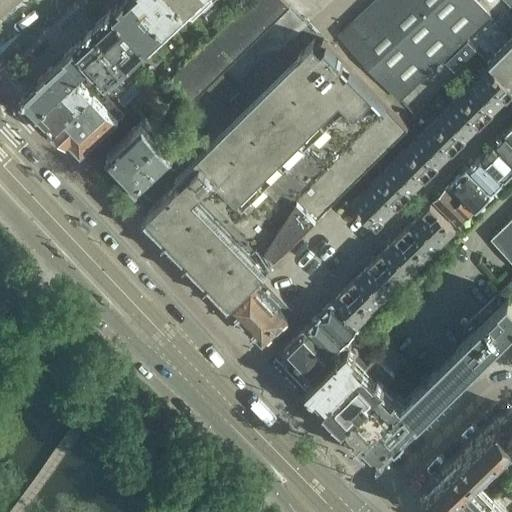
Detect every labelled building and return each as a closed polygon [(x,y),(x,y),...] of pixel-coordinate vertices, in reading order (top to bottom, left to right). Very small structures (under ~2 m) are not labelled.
[(168,24),(144,0),(120,0),(114,6),(147,41),(148,42),(168,24)] [(186,7),(180,0),(144,0),(168,24),(186,7)] [(192,102),(290,6),(284,0),(248,0),(169,78),(192,102)] [(400,99),(491,14),(477,0),(375,0),(340,34),(400,99)] [(147,41),(114,6),(106,13),(95,24),(128,59),(147,41)] [(128,59),(95,24),(95,23),(87,30),(88,30),(76,41),(94,58),(93,59),(109,76),(128,59)] [(494,36),(499,42),(508,34),(502,28),(494,36)] [(511,38),(488,61),(491,64),(492,65),(511,85),(511,38)] [(323,39),(319,43),(181,179),(149,210),(144,215),(229,302),(254,278),(263,269),(339,194),(409,126),(323,39)] [(176,174),(181,179),(319,43),(315,40),(315,39),(299,55),(176,174)] [(40,107),(78,71),(79,72),(93,59),(94,58),(76,41),(50,67),(50,66),(41,74),(42,75),(29,87),(27,87),(27,95),(28,95),(40,107)] [(511,93),(511,85),(492,65),(491,64),(476,78),(501,103),(507,96),(508,97),(511,93)] [(121,116),(79,72),(78,71),(40,107),(39,107),(49,118),(47,120),(53,126),(55,124),(82,152),(121,116)] [(501,103),(476,78),(463,92),(488,117),(495,110),(494,109),(501,103)] [(488,117),(463,92),(449,105),(473,130),(480,123),(481,124),(488,117)] [(473,130),(449,105),(435,119),(461,144),(468,137),(467,136),(473,130)] [(139,183),(175,150),(145,117),(108,151),(139,183)] [(461,144),(435,119),(422,132),(446,157),(453,150),(454,151),(461,144)] [(511,131),(507,127),(494,140),(511,157),(511,131)] [(446,157),(422,132),(408,146),(433,171),(440,164),(439,163),(446,157)] [(511,170),(511,157),(494,140),(481,152),(506,177),(511,170)] [(433,171),(408,146),(394,159),(419,184),(426,177),(427,178),(433,171)] [(506,177),(481,152),(469,165),(493,189),(506,177)] [(419,184),(394,159),(381,173),(406,198),(413,191),(412,190),(419,184)] [(493,189),(469,165),(452,181),(476,206),(483,199),(490,206),(500,197),(493,189)] [(406,198),(381,173),(367,186),(391,211),(398,204),(399,205),(406,198)] [(466,210),(470,206),(448,185),(435,198),(466,230),(476,220),(466,210)] [(391,211),(367,186),(353,201),(378,226),(386,218),(385,218),(391,211)] [(457,228),(434,205),(431,202),(424,210),(425,211),(418,217),(442,242),(457,228)] [(442,242),(418,217),(411,224),(410,223),(403,230),(428,255),(442,242)] [(511,257),(511,218),(493,238),(511,257)] [(428,255),(403,230),(396,237),(397,238),(390,244),(415,269),(428,255)] [(415,269),(390,244),(384,251),(383,250),(374,258),(400,284),(415,269)] [(400,284),(374,258),(366,266),(367,267),(362,273),(386,297),(400,284)] [(386,297),(362,273),(356,278),(355,277),(348,284),(373,309),(386,297)] [(0,306),(13,294),(13,289),(0,274),(0,306)] [(293,310),(274,290),(269,294),(254,278),(229,302),(264,338),(293,310)] [(373,309),(348,284),(341,291),(342,292),(334,299),(358,324),(373,309)] [(511,296),(511,295),(457,348),(474,366),(511,329),(511,296)] [(358,324),(334,299),(333,299),(320,312),(345,337),(358,324)] [(332,350),(345,337),(320,312),(278,353),(309,385),(323,371),(323,370),(320,367),(335,353),(332,350)] [(327,403),(360,371),(349,360),(357,352),(349,345),(323,370),(323,371),(309,385),(316,392),(316,391),(327,403)] [(437,367),(437,368),(454,386),(464,376),(474,366),(457,348),(446,358),(437,367)] [(383,455),(454,386),(437,368),(425,379),(404,400),(404,401),(363,441),(360,444),(376,459),(384,459),(386,458),(383,455)] [(345,422),(378,389),(379,389),(386,382),(379,375),(371,382),(360,371),(327,403),(329,406),(328,411),(333,415),(338,415),(345,422)] [(404,401),(404,400),(397,393),(389,401),(379,389),(378,389),(345,422),(345,423),(346,422),(356,433),(363,441),(404,401)] [(480,468),(494,454),(499,459),(511,446),(511,417),(508,418),(461,463),(472,474),(479,467),(480,468)] [(432,511),(445,511),(473,485),(485,473),(480,468),(479,467),(472,474),(461,463),(425,498),(425,504),(432,511)] [(479,511),(490,502),(473,485),(445,511),(479,511)] [(499,511),(490,502),(479,511),(499,511)]
